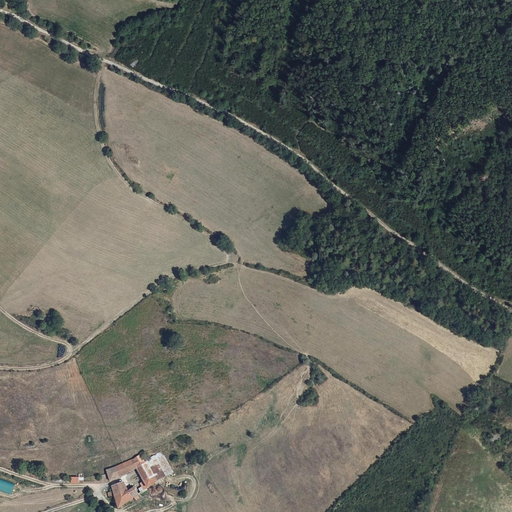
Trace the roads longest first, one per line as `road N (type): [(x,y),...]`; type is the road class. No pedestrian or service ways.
road 1 (track): [(20,18),(273,139),(511,312)]
road 2 (track): [(68,358),(165,281),(229,257),(131,189),(113,167),(97,117),(102,60)]
